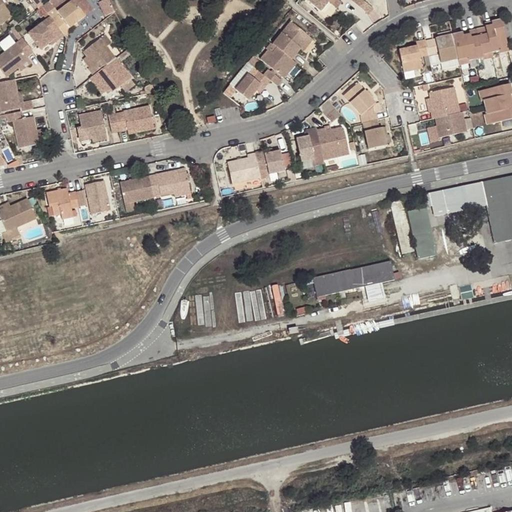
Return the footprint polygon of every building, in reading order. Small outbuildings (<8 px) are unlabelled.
[(15,17),(1,0),(0,0),(0,25),(1,28),(15,17)] [(312,0),(311,1),(325,12),(332,3),(333,0),(312,0)] [(367,11),(370,15),(375,8),(365,0),(354,0),(367,11)] [(68,38),(69,39),(76,33),(74,30),(89,19),(77,2),(62,14),(63,17),(57,22),(68,38)] [(57,22),(54,19),(32,36),(44,52),(57,42),(59,44),(68,38),(57,22)] [(488,27),(454,35),(459,60),(459,61),(469,58),(470,61),(485,58),(485,55),(494,53),(501,51),(500,48),(509,45),(503,20),(487,24),(488,27)] [(292,22),(274,44),(278,47),(293,59),(303,48),(300,46),(309,36),(292,22)] [(104,38),(87,51),(91,57),(97,65),(92,68),(91,69),(96,76),(119,59),(110,47),(115,43),(109,35),(104,38)] [(459,60),(454,35),(429,41),(432,57),(432,58),(441,56),(442,64),(459,60)] [(314,40),(309,36),(300,46),(303,48),(306,50),(314,40)] [(37,54),(26,40),(0,60),(0,66),(10,79),(21,70),(33,61),(31,58),(37,54)] [(432,57),(429,41),(419,44),(420,48),(402,52),(407,74),(426,69),(424,59),(432,57)] [(285,78),(299,64),(293,59),(278,47),(274,44),(272,42),(268,48),(270,49),(262,59),(285,78)] [(510,52),(509,45),(500,48),(501,51),(502,54),(510,52)] [(86,60),(92,68),(97,65),(91,57),(86,60)] [(135,78),(120,58),(119,59),(96,76),(92,78),(105,95),(108,92),(112,89),(114,92),(115,93),(135,78)] [(459,61),(459,60),(442,64),(444,70),(461,66),(459,61)] [(33,61),(21,70),(24,73),(35,65),(33,61)] [(273,81),(279,86),(283,80),(270,69),(265,74),(273,81)] [(265,74),(261,71),(255,78),(250,74),(237,90),(250,101),(258,91),(262,84),(267,88),(273,81),(265,74)] [(23,112),(34,110),(32,102),(20,104),(15,80),(0,83),(0,103),(2,112),(20,109),(21,112),(23,112)] [(491,112),(511,106),(511,83),(488,89),(490,98),(488,99),(491,112)] [(262,93),(267,88),(262,84),(258,91),(262,93)] [(363,116),(365,123),(379,120),(377,113),(382,112),(380,103),(378,103),(374,99),(368,92),(360,84),(346,97),(363,116)] [(436,119),(463,114),(458,88),(433,93),(434,99),(437,111),(434,112),(436,119)] [(511,118),(511,106),(491,112),(492,114),(494,114),(496,122),(511,118)] [(125,114),(117,115),(120,133),(128,132),(129,133),(139,131),(140,134),(156,131),(151,108),(125,113),(125,114)] [(82,143),(94,140),(100,138),(101,142),(111,140),(104,111),(82,116),(84,127),(79,128),(82,143)] [(23,112),(21,112),(8,115),(9,123),(15,122),(21,149),(41,144),(35,118),(25,120),(23,112)] [(440,124),(464,118),(463,114),(436,119),(437,124),(440,124)] [(120,133),(117,115),(109,117),(112,135),(120,133)] [(468,134),(464,118),(440,124),(437,124),(440,139),(468,134)] [(365,123),(369,141),(380,138),(387,136),(384,128),(381,128),(379,120),(365,123)] [(319,130),(324,151),(349,145),(344,128),(327,132),(327,129),(319,130)] [(299,138),(302,156),(313,154),(310,136),(299,138)] [(380,138),(369,141),(370,150),(389,146),(387,136),(380,138)] [(349,145),(324,151),(326,161),(351,154),(349,145)] [(257,154),(260,166),(285,160),(283,151),(275,153),(267,155),(266,152),(257,154)] [(230,162),(232,173),(260,166),(257,154),(250,155),(250,159),(230,162)] [(313,154),(302,156),(303,162),(314,159),(313,154)] [(285,160),(260,166),(261,171),(270,169),(271,175),(288,172),(285,160)] [(260,166),(232,173),(234,183),(262,178),(261,171),(260,166)] [(152,178),(154,190),(190,182),(189,174),(181,175),(176,177),(175,173),(152,178)] [(511,175),(480,182),(485,207),(493,243),(511,238),(511,175)] [(122,185),(124,197),(154,190),(152,178),(122,185)] [(93,198),(94,204),(110,200),(106,182),(86,186),(89,199),(93,198)] [(154,190),(156,198),(176,194),(178,198),(193,195),(190,182),(154,190)] [(485,207),(480,182),(420,194),(423,207),(431,205),(433,216),(485,207)] [(53,207),(54,213),(73,209),(80,207),(77,192),(70,194),(69,189),(49,193),(51,207),(53,207)] [(154,190),(124,197),(126,205),(156,198),(154,190)] [(85,191),(77,192),(80,207),(88,205),(85,191)] [(403,197),(390,200),(402,254),(414,251),(403,197)] [(27,199),(11,206),(0,211),(0,216),(7,232),(2,234),(6,242),(20,235),(17,228),(37,220),(27,199)] [(94,204),(96,215),(112,211),(110,200),(94,204)] [(0,211),(11,206),(9,202),(0,205),(0,211)] [(73,209),(54,213),(55,216),(62,216),(63,220),(75,219),(73,209)] [(428,217),(427,210),(424,211),(407,214),(417,262),(437,258),(430,227),(428,217)] [(312,280),(317,300),(337,295),(362,289),(380,285),(394,282),(390,263),(312,280)] [(280,313),(287,312),(282,283),(274,284),(280,313)] [(362,289),(365,300),(365,303),(383,299),(382,295),(380,285),(362,289)]
